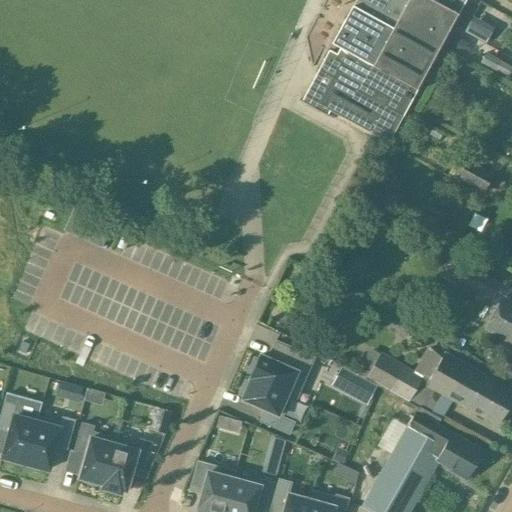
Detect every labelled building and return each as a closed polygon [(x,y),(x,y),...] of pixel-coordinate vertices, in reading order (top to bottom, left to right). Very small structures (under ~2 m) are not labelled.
[(332,50),(305,101),(391,147),(469,0),(359,0),(337,42),(345,47),(341,55),(332,50)] [(467,35),(490,42),(494,28),(471,22),(467,35)] [(511,57),(488,50),(483,65),(511,73),(511,69),(511,57)] [(496,174),(470,160),(460,179),(485,193),(496,174)] [(471,287),(493,299),(501,284),(479,272),(471,287)] [(487,329),(511,342),(511,303),(504,299),(487,329)] [(426,350),(417,366),(414,371),(381,353),(364,379),(418,408),(417,410),(439,423),(441,419),(431,413),(442,395),(497,425),(511,397),(511,394),(475,374),(476,372),(445,354),(426,344),(431,334),(405,319),(397,334),(426,350)] [(267,358),(257,353),(250,369),(284,387),(301,354),(273,341),(267,358)] [(255,419),(284,432),(289,421),(277,416),(286,395),(246,377),(244,380),(240,378),(233,393),(238,395),(236,398),(259,408),(255,419)] [(353,388),(357,379),(352,377),(348,386),(353,388)] [(20,404),(3,399),(0,411),(0,426),(4,427),(0,446),(0,453),(8,456),(8,458),(18,460),(19,458),(20,458),(27,419),(17,415),(20,404)] [(159,408),(150,425),(165,433),(173,415),(159,408)] [(45,423),(29,419),(21,460),(35,463),(35,464),(47,466),(47,464),(50,467),(54,440),(61,443),(67,415),(48,410),(45,423)] [(417,410),(373,487),(361,507),(370,511),(408,511),(436,464),(465,480),(482,451),(451,434),(451,435),(436,427),(439,423),(417,410)] [(101,485),(114,439),(91,433),(92,427),(81,424),(73,452),(84,455),(78,478),(82,480),(82,483),(95,487),(96,484),(101,485)] [(271,436),(262,471),(276,475),(286,440),(271,436)] [(114,439),(101,485),(100,489),(120,495),(121,491),(124,492),(131,468),(142,471),(150,444),(139,440),(137,446),(114,439)] [(336,457),(342,461),(346,451),(340,448),(336,457)] [(207,465),(197,462),(192,487),(201,490),(197,507),(198,508),(197,510),(202,511),(207,511),(208,510),(214,511),(216,511),(223,478),(205,473),(207,465)] [(355,481),(358,469),(336,464),(333,475),(355,481)] [(224,478),(217,511),(249,511),(258,472),(247,470),(244,483),(224,478)] [(293,511),(295,503),(281,500),(285,479),(273,476),(270,499),(277,501),(275,511),(293,511)] [(296,503),(294,511),(316,511),(317,509),(326,511),(329,486),(318,484),(313,508),(296,503)]
